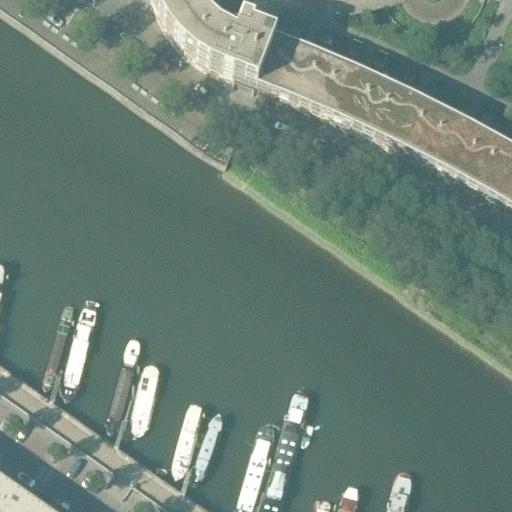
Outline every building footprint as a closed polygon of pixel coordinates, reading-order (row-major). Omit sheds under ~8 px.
[(330,0),(331,2),(341,0),(148,0),(149,1),(149,4),(150,7),(152,14),(155,20),(156,23),(159,29),(161,32),(164,38),(168,43),(172,49),(176,54),(181,59),(186,63),(191,68),(194,70),(203,76),(210,79),(221,84),(231,88),(254,97),(265,101),(309,119),(339,132),(350,137),(362,142),(383,152),(414,167),(431,176),(441,181),(466,195),(476,201),(504,217),(511,221),(511,159),(490,148),(469,136),(437,120),(406,105),(384,94),(361,84),(352,80),(328,70),(297,57),(272,47),(251,39),(252,35),(240,30),(234,47),(228,44),(220,39),(215,36),(209,31),(206,28),(205,27),(202,23),(200,21),(198,18),(194,12),(192,8),(191,4),(189,0),(330,0)] [(300,37),(305,25),(296,22),(291,33),(300,37)] [(326,47),(330,36),(322,32),(317,43),(326,47)] [(356,60),(361,49),(352,45),(347,56),(356,60)] [(381,71),(386,60),(377,56),(372,67),(381,71)] [(410,85),(416,74),(408,69),(402,80),(410,85)] [(454,95),(433,85),(423,106),(444,116),(454,95)] [(464,100),(453,121),(464,127),(474,105),(464,100)] [(489,125),(495,114),(487,109),(481,120),(489,125)] [(0,511),(15,511),(20,505),(6,494),(0,502),(0,511)]
